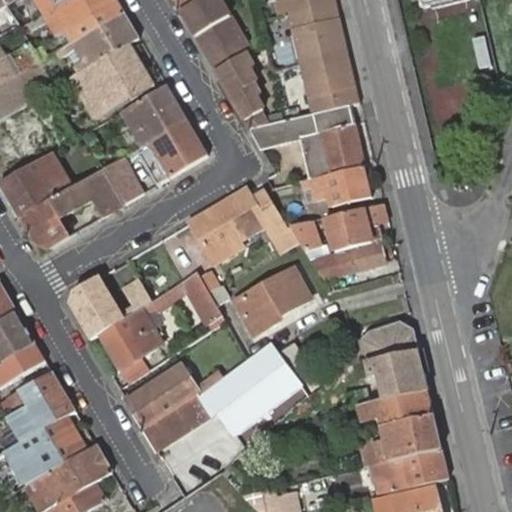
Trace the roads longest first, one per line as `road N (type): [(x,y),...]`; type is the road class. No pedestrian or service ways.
road 1 (residential): [(146,0),(235,163),(32,288)]
road 2 (tertiary): [(364,0),(434,297)]
road 3 (residential): [(151,488),(32,288)]
road 4 (tertiary): [(434,297),(485,511)]
road 5 (residential): [(434,297),(456,293),(511,155)]
